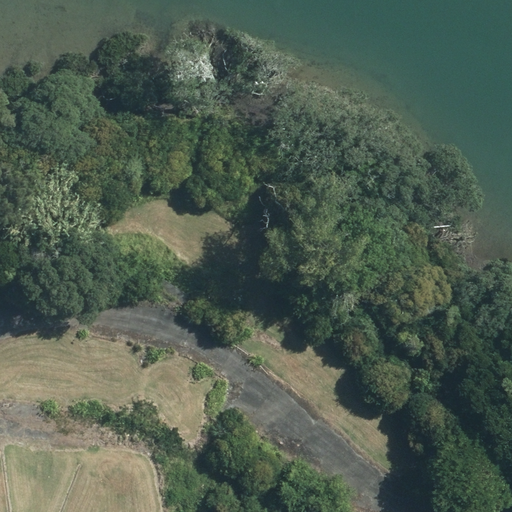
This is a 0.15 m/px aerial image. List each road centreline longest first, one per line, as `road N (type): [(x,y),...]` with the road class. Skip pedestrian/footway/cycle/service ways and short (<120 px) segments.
road 1 (track): [(0,310),(91,301),(162,314),(208,334),(367,481),(448,511)]
road 2 (track): [(0,421),(181,453)]
